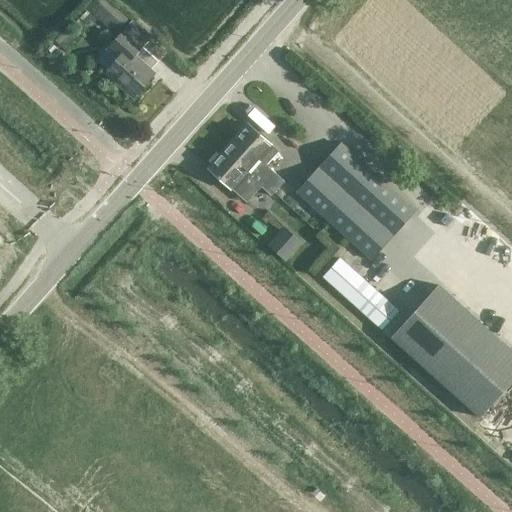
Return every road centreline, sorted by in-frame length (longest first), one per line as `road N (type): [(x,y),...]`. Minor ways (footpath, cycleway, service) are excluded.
road 1 (unclassified): [(363,511),(72,253)]
road 2 (unknown): [(253,50),(511,288)]
road 3 (tertiary): [(72,253),(298,0)]
